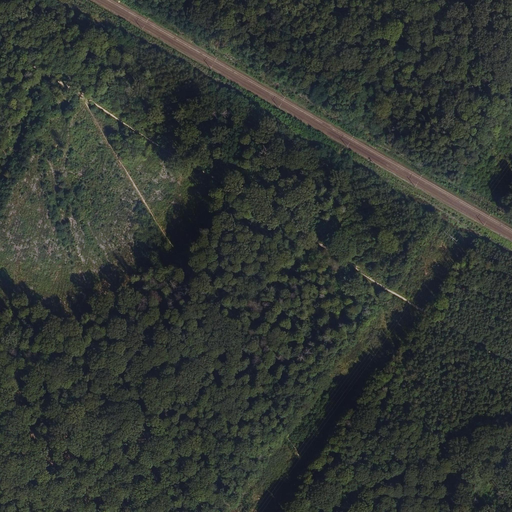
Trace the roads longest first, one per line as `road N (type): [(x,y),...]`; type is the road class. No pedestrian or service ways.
road 1 (track): [(81,97),(511,365)]
road 2 (track): [(81,97),(330,511)]
